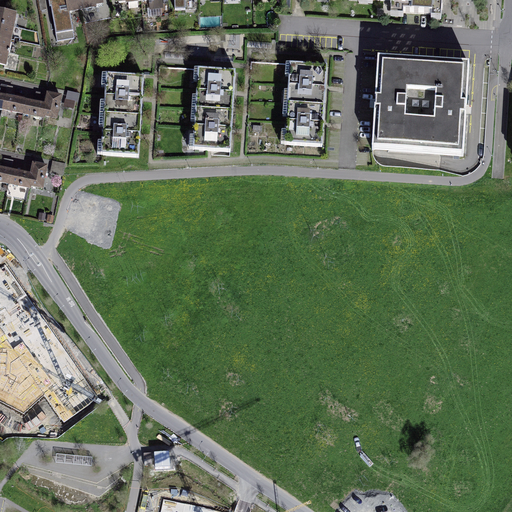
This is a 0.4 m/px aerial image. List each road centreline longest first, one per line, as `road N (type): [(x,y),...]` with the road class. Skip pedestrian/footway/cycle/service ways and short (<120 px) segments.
road 1 (unclassified): [(0,226),(143,410),(289,511)]
road 2 (residential): [(293,31),(507,40)]
road 3 (residential): [(498,174),(507,40)]
